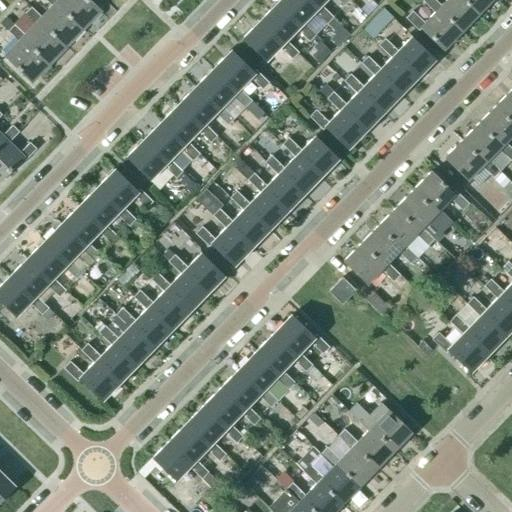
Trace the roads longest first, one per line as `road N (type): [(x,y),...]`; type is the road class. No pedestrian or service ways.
road 1 (residential): [(93,458),(511,30)]
road 2 (residential): [(0,233),(82,147),(98,114),(229,0)]
road 3 (residential): [(93,458),(0,369)]
